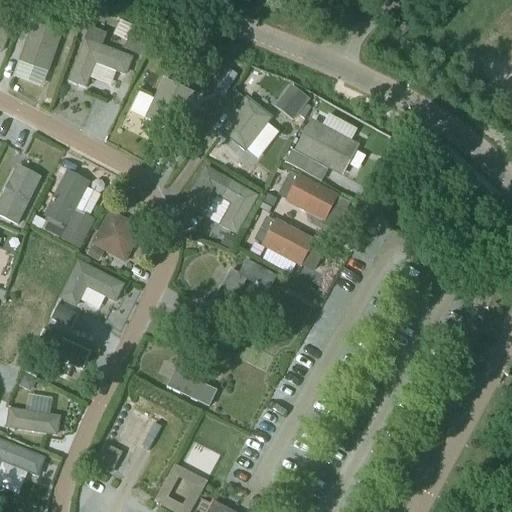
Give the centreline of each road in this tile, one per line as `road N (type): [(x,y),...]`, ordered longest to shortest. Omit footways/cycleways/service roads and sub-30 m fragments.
road 1 (unclassified): [(64,511),(66,474),(166,271),(161,225),(132,171),(0,103)]
road 2 (unclassified): [(511,178),(416,105),(327,58)]
road 3 (unclassified): [(425,491),(511,345)]
road 4 (unclassified): [(327,58),(184,0)]
